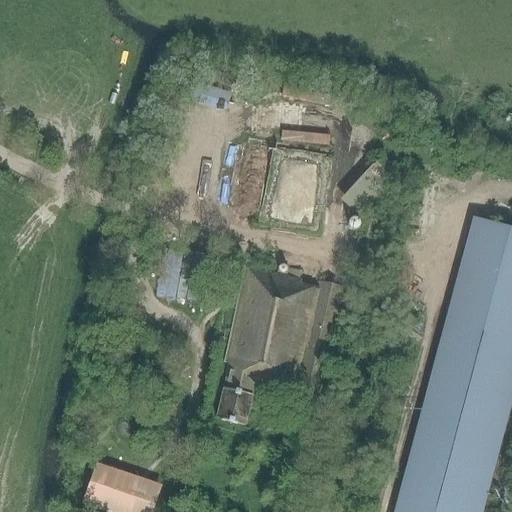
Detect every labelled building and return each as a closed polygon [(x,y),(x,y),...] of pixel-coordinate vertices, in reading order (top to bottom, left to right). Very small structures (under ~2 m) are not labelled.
[(291,119),(286,129),(330,149),(334,139),(291,119)] [(246,140),(240,206),(270,208),(276,143),(246,140)] [(397,182),(376,163),(339,201),(360,221),(397,182)] [(373,242),(378,222),(363,219),(359,238),(373,242)] [(511,234),(467,225),(407,511),(495,511),(511,435),(511,234)] [(224,280),(230,255),(212,251),(205,275),(224,280)] [(315,404),(341,290),(320,286),(318,290),(299,286),(300,281),(245,268),(224,363),(229,364),(216,419),(245,426),(254,389),(315,404)] [(286,435),(289,420),(271,416),(268,431),(286,435)]
